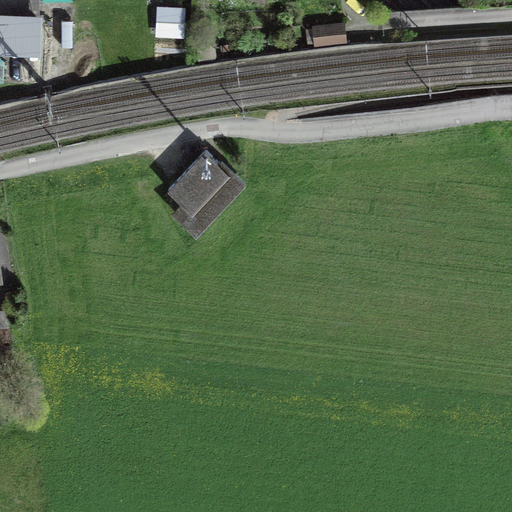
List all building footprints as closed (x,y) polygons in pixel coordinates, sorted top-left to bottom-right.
[(179,6),(160,6),(161,36),(180,36),(179,6)] [(39,19),(0,17),(0,54),(38,56),(39,19)] [(351,40),(348,21),(315,26),(318,45),(351,40)] [(175,211),(191,225),(233,178),(204,151),(189,167),(168,190),(182,202),(175,211)] [(9,324),(0,325),(0,342),(11,341),(9,324)]
